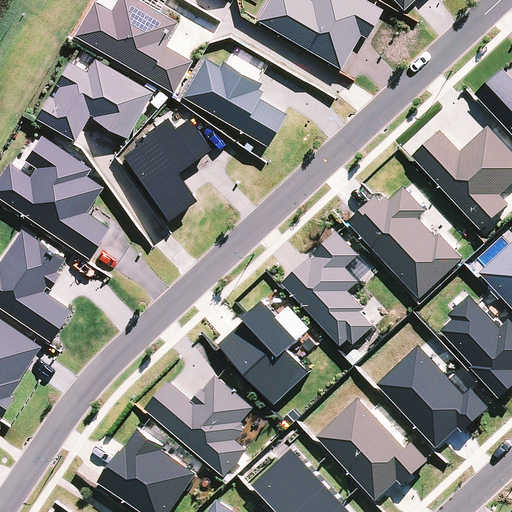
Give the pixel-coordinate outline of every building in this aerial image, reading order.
[(96,0),(95,0),(76,34),(175,91),(193,59),(166,44),(179,21),(141,0),(118,0),(113,9),(98,1),(96,0)] [(98,0),(98,1),(113,9),(118,0),(98,0)] [(269,0),(258,19),(342,67),(362,34),(367,37),(384,9),(367,0),(269,0)] [(397,0),(405,8),(413,0),(397,0)] [(206,57),(183,95),(269,145),(287,113),(261,97),(264,91),(260,88),(263,82),(224,60),(221,66),(206,57)] [(154,91),(97,58),(89,71),(70,60),(57,82),(62,85),(55,96),(50,94),(37,117),(76,139),(91,113),(95,115),(94,117),(127,136),(154,91)] [(511,74),(505,67),(478,93),(511,130),(511,74)] [(139,145),(125,155),(170,219),(199,199),(179,171),(212,147),(191,117),(176,127),(169,116),(136,140),(139,145)] [(443,129),(415,156),(483,229),(511,203),(503,193),(511,184),(511,146),(491,124),(463,151),(443,129)] [(10,162),(0,176),(0,195),(90,257),(111,226),(87,210),(104,186),(87,174),(92,167),(43,134),(26,159),(37,167),(31,176),(10,162)] [(378,195),(351,221),(422,298),(466,258),(442,233),(439,236),(422,217),(429,210),(406,185),(391,199),(387,195),(382,199),(378,195)] [(0,261),(0,304),(51,339),(73,308),(45,289),(47,285),(51,288),(62,273),(58,270),(67,257),(24,228),(0,262),(0,261)] [(312,255),(283,282),(342,345),(349,338),(354,343),(375,324),(362,310),(366,306),(350,290),(374,267),(339,230),(314,253),(317,255),(314,258),(312,255)] [(511,244),(482,272),(511,304),(511,244)] [(455,319),(443,330),(475,364),(473,366),(502,397),(511,387),(511,318),(503,326),(473,294),(451,313),(455,319)] [(250,318),(223,343),(277,404),(312,371),(292,349),(313,328),(291,305),(281,316),(265,299),(249,315),(247,316),(250,318)] [(43,345),(0,315),(0,413),(2,415),(15,396),(12,394),(23,377),(21,376),(43,345)] [(421,344),(378,383),(437,446),(459,426),(464,430),(490,405),(472,386),(466,392),(421,344)] [(171,379),(146,408),(226,476),(249,449),(237,439),(245,430),(244,421),(243,421),(255,406),(217,374),(205,389),(204,387),(194,399),(171,379)] [(361,397),(319,436),(379,501),(401,480),(405,483),(432,459),(415,441),(408,446),(361,397)] [(123,450),(102,481),(147,511),(171,511),(199,473),(164,450),(167,446),(141,429),(125,451),(123,450)] [(254,483),(280,511),(354,511),(294,447),(254,483)] [(239,511),(218,498),(208,511),(239,511)]
